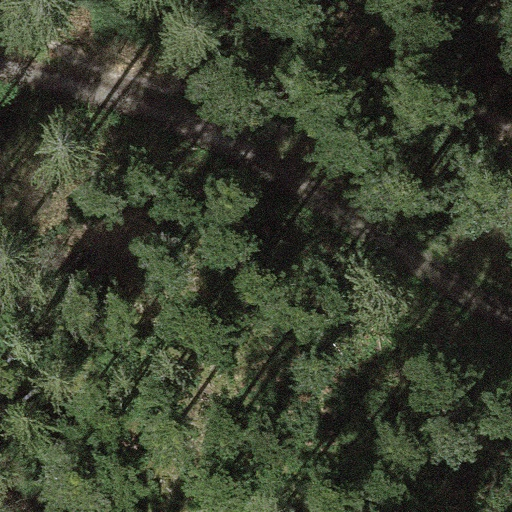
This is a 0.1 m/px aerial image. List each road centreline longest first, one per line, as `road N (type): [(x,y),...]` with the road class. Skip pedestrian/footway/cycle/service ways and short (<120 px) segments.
road 1 (track): [(511,333),(444,306),(220,144)]
road 2 (track): [(0,74),(220,144)]
